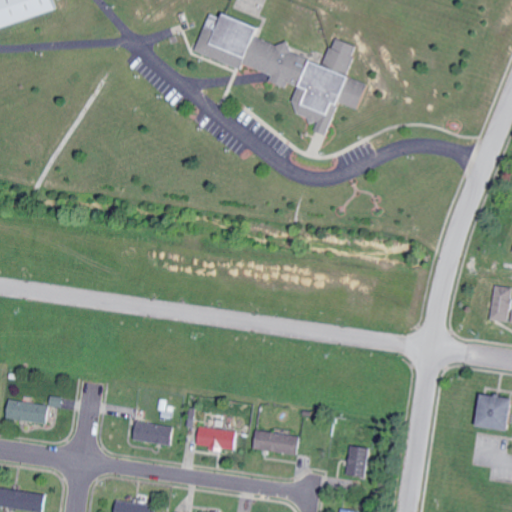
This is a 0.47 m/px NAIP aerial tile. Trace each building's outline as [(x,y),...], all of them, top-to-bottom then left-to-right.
[(0,26),(0,0),(56,0),(59,8),(0,26)] [(199,52),(274,75),(272,81),(290,87),(291,82),(301,86),(295,106),(312,120),(320,123),(318,130),(329,134),(333,122),(331,120),(337,102),(362,110),(371,83),(350,76),(360,45),(336,37),(327,64),(315,60),(312,63),(294,48),(261,37),(264,25),(229,15),(225,19),(211,15),(199,52)] [(511,286),(498,285),(493,319),(511,321),(511,286)] [(511,397),(486,393),(481,426),(511,430),(511,397)] [(50,424),(53,405),(12,399),(9,417),(50,424)] [(177,425),(138,423),(137,441),(176,444),(177,425)] [(237,450),(241,432),(203,425),(199,445),(224,449),(224,448),(237,450)] [(303,453),(303,434),(259,432),(259,451),(303,453)] [(350,475),(369,478),(374,449),(355,445),(350,475)] [(0,505),(41,511),(45,511),(48,495),(0,486),(0,505)] [(159,511),(160,506),(119,500),(117,511),(159,511)]
